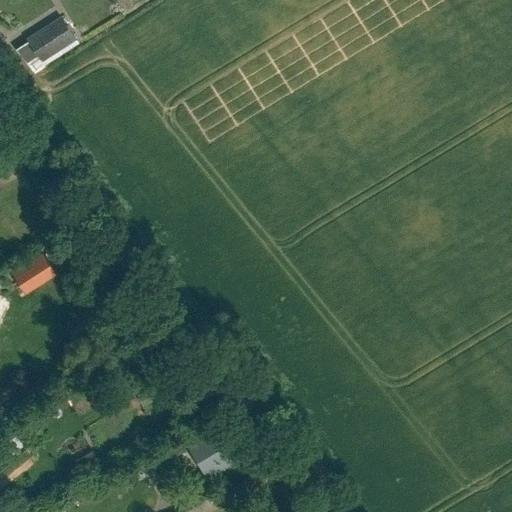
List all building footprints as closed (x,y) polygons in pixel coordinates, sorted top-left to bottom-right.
[(61,15),(26,38),(41,62),(76,39),(61,15)] [(62,240),(70,255),(79,249),(71,235),(62,240)] [(13,273),(17,280),(27,274),(34,284),(54,271),(43,254),(13,273)] [(208,467),(239,448),(224,423),(192,441),(208,467)] [(157,447),(166,462),(186,449),(181,441),(177,444),(173,438),(157,447)]
